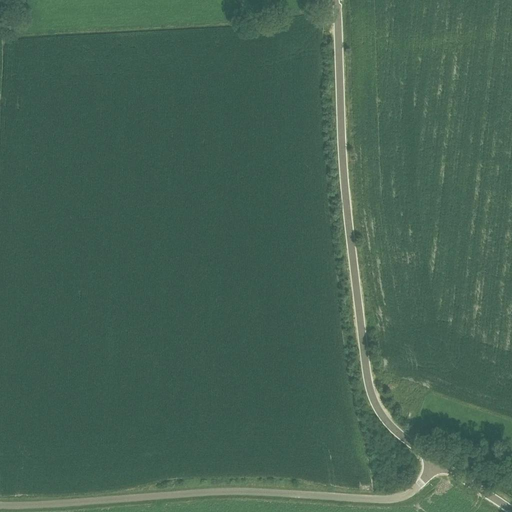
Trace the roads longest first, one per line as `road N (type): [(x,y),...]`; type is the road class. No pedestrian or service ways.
road 1 (unclassified): [(436,462),(384,419),(371,389),(345,185),(337,0)]
road 2 (unclassified): [(0,506),(241,492),(389,501),(414,492),(436,462)]
